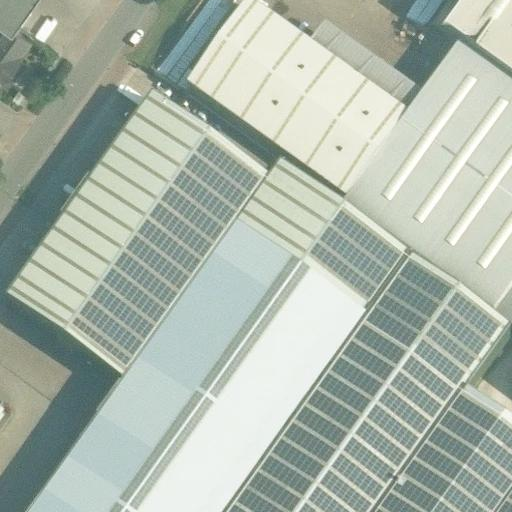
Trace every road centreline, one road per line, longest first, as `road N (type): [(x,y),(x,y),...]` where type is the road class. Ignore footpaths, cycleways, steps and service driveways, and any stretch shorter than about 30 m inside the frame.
road 1 (unknown): [(0,290),(48,339),(60,381),(38,453),(0,506)]
road 2 (unclassified): [(0,178),(131,0)]
